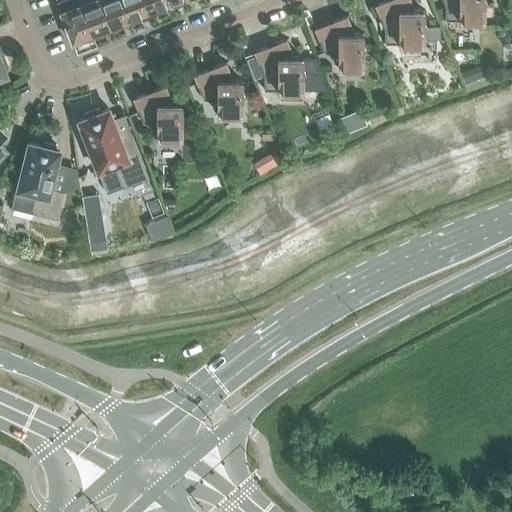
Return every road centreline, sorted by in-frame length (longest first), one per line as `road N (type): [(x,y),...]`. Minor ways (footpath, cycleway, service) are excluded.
road 1 (secondary): [(511,219),(279,336),(157,436)]
road 2 (secondary): [(192,460),(289,378),(363,331),(511,260)]
road 3 (residential): [(18,0),(48,78),(67,85),(289,0)]
road 4 (secondary): [(157,436),(106,405),(0,363)]
road 5 (secondary): [(0,416),(119,470)]
